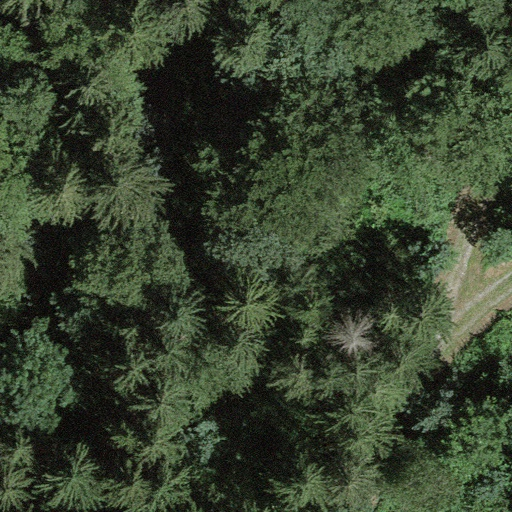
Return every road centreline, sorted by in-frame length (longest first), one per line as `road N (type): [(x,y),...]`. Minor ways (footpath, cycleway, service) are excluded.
road 1 (track): [(340,511),(443,288)]
road 2 (track): [(511,103),(443,288)]
